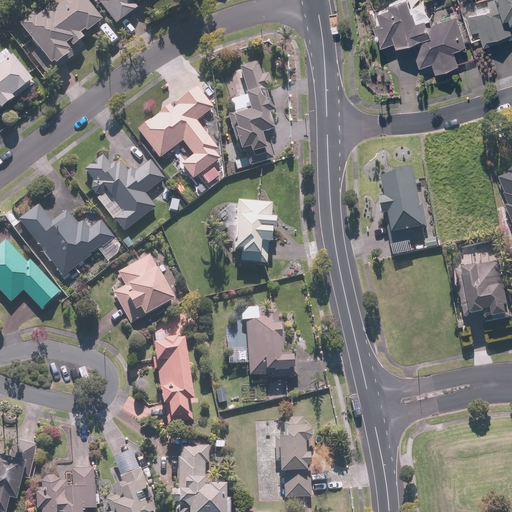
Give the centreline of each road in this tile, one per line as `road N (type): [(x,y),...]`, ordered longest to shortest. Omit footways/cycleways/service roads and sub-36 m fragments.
road 1 (residential): [(299,0),(179,39),(0,174)]
road 2 (residential): [(327,134),(329,210),(369,398)]
road 3 (residential): [(0,357),(50,350),(102,363),(111,389),(103,401),(85,405),(0,383)]
road 4 (residential): [(327,134),(419,122),(511,94)]
road 5 (residential): [(314,0),(327,134)]
road 6 (residential): [(489,381),(462,398),(373,419)]
road 7 (residential): [(369,398),(456,378),(489,381)]
